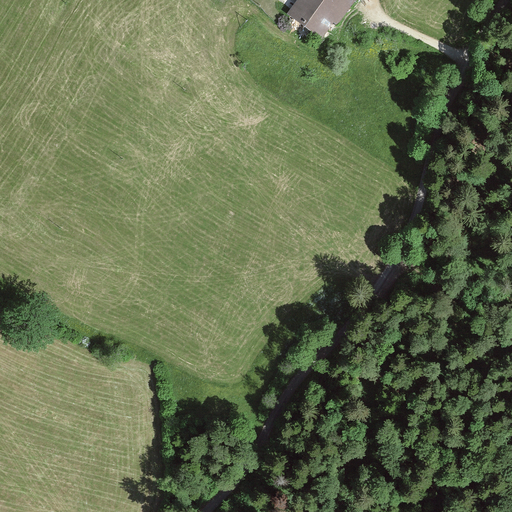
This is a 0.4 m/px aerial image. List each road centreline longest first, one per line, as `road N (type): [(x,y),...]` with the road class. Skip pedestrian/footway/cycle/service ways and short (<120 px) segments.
road 1 (unclassified): [(210,511),(287,399),(404,265),(443,107),(506,0)]
road 2 (track): [(471,59),(376,18),(371,0)]
